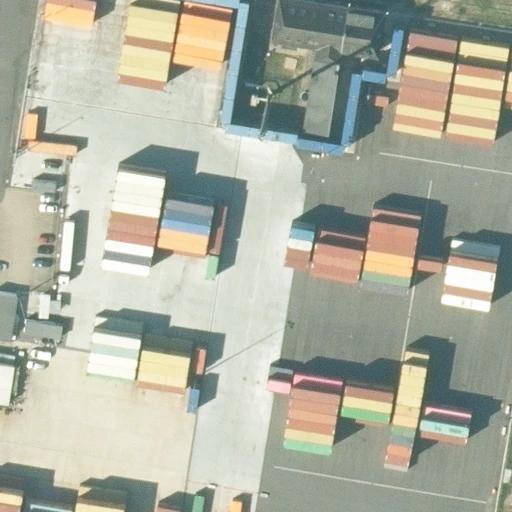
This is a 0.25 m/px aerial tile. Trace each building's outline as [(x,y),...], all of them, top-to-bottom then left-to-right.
[(235,94),(249,0),(225,0),(224,12),(194,7),(195,0),(172,0),(161,71),(216,80),(214,91),(235,94)] [(330,2),(317,0),(280,0),(275,36),(317,42),(315,54),(341,58),(343,43),(349,6),(330,3),(330,2)] [(367,9),(349,6),(343,43),(361,46),(361,50),(378,52),(385,11),(367,8),(367,9)] [(341,58),(315,54),(304,126),(329,130),(341,58)] [(109,172),(128,170),(127,162),(108,164),(109,172)] [(255,262),(293,269),(302,218),(277,214),(272,241),(259,238),(255,262)] [(0,291),(0,311),(12,313),(15,294),(0,291)] [(12,313),(0,311),(0,336),(8,337),(12,313)] [(250,340),(274,341),(275,319),(251,318),(250,340)] [(226,341),(224,389),(257,391),(259,343),(226,341)] [(74,361),(66,418),(114,425),(118,398),(180,406),(185,367),(125,359),(124,368),(74,361)] [(13,362),(0,360),(0,401),(6,402),(13,362)] [(236,423),(235,470),(262,471),(263,423),(236,423)] [(125,511),(130,481),(70,472),(63,511),(125,511)] [(36,511),(57,509),(55,498),(34,500),(36,511)]
